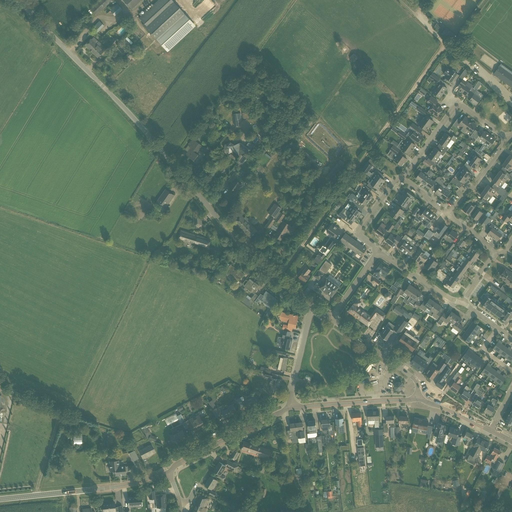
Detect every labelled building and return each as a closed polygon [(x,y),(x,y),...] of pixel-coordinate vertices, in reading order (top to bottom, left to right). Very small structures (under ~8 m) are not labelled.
[(100,0),(90,9),(96,16),(112,0),(100,0)] [(122,0),(133,11),(144,0),(122,0)] [(171,0),(157,0),(139,18),(144,23),(142,25),(152,36),(167,52),(195,26),(196,26),(181,10),(177,5),(171,0)] [(110,11),(114,16),(121,9),(117,4),(110,11)] [(92,28),(97,33),(104,26),(100,21),(92,28)] [(445,28),(442,33),(443,35),(443,36),(447,39),(448,38),(454,43),(458,37),(445,28)] [(106,47),(109,50),(118,42),(117,41),(118,40),(116,38),(115,39),(115,38),(106,47)] [(91,39),(85,45),(97,58),(106,49),(98,42),(96,44),(91,39)] [(354,53),(349,57),(354,62),(358,58),(354,53)] [(511,71),(501,64),(494,74),(511,87),(511,71)] [(446,78),(452,83),(454,80),(455,81),(459,75),(452,70),(451,71),(447,69),(443,74),(447,77),(446,78)] [(432,73),(429,77),(431,79),(437,83),(440,79),(432,73)] [(462,87),(459,91),(465,96),(471,88),(466,85),(467,82),(463,79),(459,85),(462,87)] [(439,83),(432,93),(436,95),(440,98),(442,95),(441,94),(443,92),(444,92),(447,88),(443,86),(442,85),(439,83)] [(469,101),(476,106),(481,99),(474,94),(477,90),(474,88),(467,97),(470,99),(469,101)] [(433,114),(437,117),(442,109),(435,104),(438,102),(433,99),(431,97),(427,102),(432,106),(428,111),(433,114)] [(411,102),(409,106),(416,111),(416,110),(417,110),(419,107),(417,106),(411,102)] [(417,110),(425,116),(427,113),(419,107),(417,110)] [(233,114),(234,126),(239,126),(238,120),(242,119),(241,113),(237,114),(233,114)] [(419,121),(417,124),(419,126),(422,127),(426,130),(428,126),(430,124),(431,125),(434,122),(429,119),(426,116),(425,118),(422,116),(418,121),(419,121)] [(460,131),(462,132),(470,122),(468,121),(468,120),(468,119),(465,117),(462,120),(458,118),(453,124),(456,126),(458,124),(463,127),(460,131)] [(462,132),(464,134),(467,130),(471,133),(474,129),(476,125),(473,123),(472,123),(472,124),(470,122),(462,132)] [(415,140),(418,143),(423,136),(420,134),(422,130),(412,123),(409,129),(411,130),(409,134),(408,137),(414,142),(415,140)] [(397,134),(405,140),(408,137),(400,131),(397,129),(395,132),(397,134)] [(481,143),(483,145),(489,136),(489,134),(485,132),(484,132),(481,136),(480,137),(480,139),(483,140),(481,143)] [(445,134),(442,138),(449,143),(451,140),(453,141),(456,137),(454,136),(450,133),(449,135),(445,133),(445,134)] [(483,145),(485,147),(488,148),(490,145),(491,145),(493,142),(495,142),(495,139),(491,136),(489,136),(483,145)] [(442,138),(438,143),(441,145),(440,147),(446,152),(449,148),(446,146),(449,143),(442,138)] [(405,152),(409,155),(412,151),(412,150),(415,145),(411,142),(407,139),(405,142),(402,140),(397,147),(400,149),(401,148),(405,152)] [(186,155),(194,161),(197,156),(198,156),(196,154),(199,150),(207,156),(212,149),(208,146),(206,149),(193,140),(188,146),(191,148),(189,151),(186,155)] [(234,151),(239,155),(250,150),(247,148),(240,143),(234,146),(230,143),(225,145),(225,150),(229,153),(234,151)] [(393,145),(390,150),(390,151),(397,156),(394,161),(397,163),(401,166),(404,162),(405,163),(406,161),(407,160),(404,157),(398,153),(399,151),(400,150),(396,147),(393,145)] [(431,152),(438,157),(440,154),(443,156),(446,152),(440,147),(438,150),(435,147),(431,152)] [(471,156),(469,158),(479,165),(482,160),(480,158),(482,156),(477,153),(477,152),(475,151),(473,149),(471,152),(473,154),(471,156)] [(431,152),(428,157),(429,158),(431,160),(429,162),(431,163),(435,166),(437,164),(441,159),(438,157),(431,152)] [(245,154),(239,161),(242,164),(249,157),(245,154)] [(464,165),(471,170),(473,168),(476,170),(479,165),(469,158),(468,160),(464,165)] [(362,170),(366,174),(375,163),(370,159),(362,170)] [(422,163),(429,168),(432,164),(425,159),(422,163)] [(324,179),(333,186),(348,167),(340,160),(324,179)] [(507,170),(509,171),(511,171),(511,169),(511,165),(506,160),(502,166),(507,170)] [(462,167),(458,172),(461,174),(464,176),(468,179),(472,175),(469,173),(468,172),(469,169),(464,165),(463,168),(462,167)] [(415,179),(420,182),(427,173),(426,172),(424,172),(423,173),(421,172),(422,171),(419,169),(416,174),(418,175),(415,179)] [(374,180),(381,185),(385,180),(381,178),(383,175),(376,170),(374,173),(371,177),(374,180)] [(420,182),(425,186),(430,179),(434,174),(429,170),(427,173),(420,182)] [(496,176),(504,182),(508,178),(508,177),(506,175),(504,174),(500,171),(496,176)] [(455,177),(454,180),(458,183),(459,184),(461,181),(462,182),(465,184),(468,179),(464,176),(461,174),(458,172),(455,177)] [(230,192),(237,197),(240,193),(237,191),(241,185),(240,184),(243,180),(234,174),(230,179),(233,182),(232,183),(229,187),(233,189),(230,192)] [(496,176),(492,181),(495,183),(500,187),(501,187),(504,182),(496,176)] [(425,186),(430,189),(433,185),(434,184),(436,186),(435,187),(436,187),(442,178),(440,177),(438,177),(436,180),(433,181),(430,179),(425,186)] [(435,193),(440,196),(446,187),(442,184),(444,181),(442,179),(442,178),(436,187),(438,189),(435,193)] [(374,187),(378,190),(381,185),(374,180),(371,184),(369,183),(367,186),(372,189),(374,187)] [(362,188),(358,193),(361,196),(369,201),(373,196),(369,193),(371,190),(367,187),(363,184),(361,186),(362,188)] [(440,196),(445,200),(451,191),(449,190),(451,188),(450,186),(449,184),(446,187),(440,196)] [(484,190),(492,196),(496,191),(488,185),(484,190)] [(157,202),(164,207),(168,201),(169,202),(174,195),(166,190),(157,202)] [(481,201),(487,204),(489,201),(492,196),(484,190),(480,195),(483,198),(481,201)] [(497,192),(505,198),(507,196),(504,193),(499,190),(497,192)] [(404,194),(398,202),(403,206),(402,207),(406,211),(409,208),(406,206),(410,202),(411,202),(412,200),(414,198),(408,193),(406,195),(404,194)] [(352,194),(348,198),(353,201),(352,201),(359,206),(361,203),(366,206),(369,201),(361,196),(359,199),(356,197),(352,194)] [(358,217),(359,218),(361,215),(360,214),(361,213),(356,209),(359,206),(352,201),(350,205),(351,206),(347,210),(358,217)] [(471,217),(472,217),(473,215),(478,209),(477,209),(478,207),(475,205),(474,207),(469,203),(463,211),(468,214),(469,213),(473,215),(471,217)] [(265,227),(268,230),(271,226),(275,221),(281,213),(279,211),(281,208),(275,204),(268,213),(273,216),(265,227)] [(394,220),(401,224),(404,220),(399,216),(401,214),(402,215),(404,212),(396,206),(393,211),(392,210),(389,214),(395,218),(394,220)] [(239,218),(235,223),(249,236),(255,230),(258,233),(267,224),(262,219),(256,225),(249,219),(253,216),(249,213),(250,211),(246,207),(238,216),(239,218)] [(416,216),(414,219),(418,222),(421,218),(424,220),(430,212),(426,209),(423,213),(420,211),(417,215),(416,216)] [(479,223),(480,223),(481,221),(485,215),(478,209),(473,215),(472,217),(476,220),(477,219),(481,221),(479,223)] [(341,212),(338,216),(340,217),(344,220),(346,222),(349,218),(354,222),(358,217),(347,210),(344,215),(341,212)] [(485,225),(489,227),(492,223),(495,219),(499,214),(496,211),(492,217),(490,215),(489,218),(485,215),(481,221),(480,223),(484,226),(485,225)] [(503,217),(508,220),(510,218),(511,219),(511,212),(511,211),(507,216),(505,214),(503,217)] [(426,226),(429,229),(434,222),(432,220),(435,216),(430,212),(423,223),(422,224),(425,226),(426,226)] [(275,236),(281,240),(286,232),(294,236),(297,230),(290,226),(284,222),(282,221),(281,220),(285,215),(281,213),(275,221),(279,224),(279,223),(280,223),(282,225),(275,236)] [(193,217),(194,226),(202,225),(201,220),(200,221),(200,216),(193,217)] [(437,231),(442,235),(447,227),(442,224),(441,226),(437,223),(434,228),(437,231)] [(487,235),(491,237),(498,228),(492,223),(489,227),(488,228),(491,230),(487,235)] [(331,238),(333,240),(341,230),(332,224),(327,231),(332,235),(331,238)] [(379,235),(382,237),(386,231),(384,229),(385,226),(382,224),(375,232),(379,235)] [(491,237),(497,242),(501,236),(504,232),(498,228),(491,237)] [(211,240),(181,230),(178,241),(184,242),(208,250),(211,240)] [(425,235),(424,236),(429,240),(433,233),(428,230),(425,235)] [(448,230),(443,238),(445,239),(447,237),(453,242),(454,241),(455,239),(458,235),(455,233),(451,231),(451,232),(448,230)] [(340,241),(345,245),(351,237),(345,233),(342,238),(340,241)] [(385,241),(392,246),(394,243),(397,245),(399,241),(401,238),(397,235),(395,238),(391,234),(388,237),(385,241)] [(402,245),(399,249),(403,253),(409,245),(404,242),(408,237),(405,235),(402,239),(399,243),(402,245)] [(345,245),(350,249),(356,241),(351,237),(345,245)] [(325,246),(330,250),(335,243),(331,239),(325,246)] [(350,249),(356,253),(361,245),(356,241),(350,249)] [(319,250),(327,255),(330,251),(323,245),(319,250)] [(356,253),(361,257),(367,249),(361,245),(356,253)] [(409,245),(403,253),(408,256),(411,252),(414,254),(416,250),(417,249),(413,246),(412,247),(409,245)] [(474,248),(470,254),(477,258),(480,253),(474,248)] [(420,260),(424,263),(428,257),(424,254),(419,250),(416,254),(413,258),(418,262),(420,260)] [(428,263),(425,267),(431,271),(433,267),(434,268),(437,264),(438,263),(433,260),(434,260),(434,257),(433,257),(436,253),(433,250),(430,255),(430,256),(427,259),(429,261),(428,263)] [(466,259),(473,264),(477,258),(470,254),(466,259)] [(322,261),(316,257),(313,261),(315,262),(319,265),(322,261)] [(459,261),(468,268),(469,266),(471,267),(473,264),(466,259),(464,257),(461,260),(460,259),(459,261)] [(332,296),(332,297),(332,296),(339,287),(327,278),(327,279),(324,276),(326,274),(332,265),(326,261),(319,271),(318,270),(314,276),(320,281),(321,280),(324,282),(320,288),(332,296)] [(458,268),(464,273),(468,268),(459,261),(461,263),(458,268)] [(378,276),(380,277),(382,274),(386,276),(387,274),(390,270),(380,264),(376,270),(374,273),(378,276)] [(228,269),(224,273),(227,276),(229,275),(232,278),(233,278),(231,280),(234,282),(236,280),(238,282),(241,278),(244,274),(239,271),(237,272),(233,269),(234,268),(231,265),(228,269)] [(298,277),(305,283),(308,279),(310,277),(307,275),(310,271),(306,268),(302,274),(298,277)] [(453,272),(462,279),(464,275),(463,274),(464,273),(458,268),(456,270),(455,269),(453,272)] [(504,280),(511,286),(511,274),(509,273),(505,270),(501,276),(505,279),(504,280)] [(452,276),(450,278),(457,283),(458,281),(459,282),(462,279),(455,274),(453,277),(452,276)] [(375,284),(378,286),(380,283),(374,278),(371,282),(375,285),(375,284)] [(445,282),(443,284),(447,287),(448,285),(453,288),(457,283),(450,278),(446,283),(445,282)] [(244,286),(254,294),(257,290),(260,287),(255,283),(254,283),(250,279),(245,285),(244,286)] [(232,291),(235,293),(243,284),(239,281),(232,291)] [(402,290),(408,294),(405,298),(407,300),(415,289),(409,285),(406,283),(402,290)] [(396,293),(391,302),(394,304),(398,297),(399,294),(402,290),(399,288),(398,289),(397,290),(396,293)] [(421,293),(415,289),(407,300),(414,305),(417,301),(416,301),(421,293)] [(261,294),(257,298),(260,300),(271,309),(275,305),(277,302),(277,301),(270,296),(270,295),(266,292),(263,296),(261,294)] [(245,299),(242,302),(249,308),(251,305),(253,303),(257,298),(258,297),(255,294),(250,300),(246,297),(245,299)] [(483,294),(481,297),(482,298),(484,300),(481,304),(484,306),(485,307),(491,299),(489,298),(484,294),(483,294)] [(420,307),(428,313),(435,303),(430,299),(426,304),(423,302),(424,301),(420,307)] [(491,299),(485,307),(486,308),(488,308),(487,309),(489,310),(490,310),(496,303),(492,300),(491,299)] [(435,318),(437,319),(442,312),(441,312),(440,314),(438,312),(441,307),(435,303),(428,313),(429,313),(428,314),(432,316),(435,318)] [(496,303),(490,310),(495,314),(501,306),(496,303)] [(348,311),(368,326),(376,316),(382,320),(386,314),(376,308),(370,316),(353,304),(348,311)] [(501,306),(495,314),(496,314),(495,315),(497,316),(498,316),(500,317),(505,310),(501,306)] [(266,316),(269,318),(274,313),(270,310),(266,316)] [(505,310),(500,317),(505,321),(507,317),(510,319),(511,316),(511,312),(510,313),(505,310)] [(417,321),(420,317),(415,312),(412,316),(417,321)] [(437,323),(441,325),(444,321),(446,323),(448,320),(451,323),(456,315),(451,312),(448,316),(444,313),(437,323)] [(282,329),(291,331),(292,327),(295,328),(296,323),(295,323),(297,316),(295,316),(295,315),(294,315),(294,316),(282,313),(279,316),(281,318),(284,321),(289,322),(288,326),(283,325),(282,329)] [(451,323),(450,325),(453,327),(452,327),(455,329),(459,332),(463,327),(458,324),(462,319),(456,315),(451,323)] [(399,334),(407,323),(401,318),(393,330),(399,334)] [(469,327),(479,334),(481,332),(479,331),(481,328),(473,322),(469,327)] [(386,341),(393,331),(386,326),(382,332),(383,333),(380,337),(386,341)] [(466,332),(476,340),(476,339),(473,338),(475,335),(478,337),(479,334),(469,327),(466,332)] [(412,351),(413,351),(420,341),(415,338),(416,336),(407,330),(406,332),(405,331),(399,341),(399,342),(412,351)] [(282,348),(290,350),(292,340),(289,339),(290,332),(284,331),(281,342),(283,342),(282,348)] [(462,338),(469,343),(472,340),(474,342),(476,340),(466,332),(462,338)] [(426,336),(420,345),(423,347),(430,339),(426,336)] [(493,348),(500,353),(504,347),(501,344),(502,342),(499,340),(493,348)] [(500,353),(506,357),(511,349),(509,347),(507,349),(504,347),(500,353)] [(273,350),(272,354),(276,355),(280,356),(278,362),(275,361),(273,368),(277,369),(277,370),(280,370),(284,371),(286,367),(285,367),(287,358),(285,358),(286,353),(273,350)] [(464,362),(466,363),(468,361),(473,353),(468,350),(465,354),(463,357),(465,359),(464,362)] [(417,354),(411,363),(416,367),(423,358),(426,354),(423,352),(420,356),(417,354)] [(469,365),(471,367),(479,357),(473,353),(468,361),(471,363),(469,365)] [(423,358),(416,367),(422,371),(427,364),(428,365),(433,358),(430,356),(426,361),(423,358)] [(471,367),(473,369),(475,366),(478,369),(481,365),(484,361),(479,357),(471,367)] [(429,377),(432,379),(439,370),(442,372),(446,365),(444,363),(441,362),(436,370),(431,366),(425,374),(427,375),(427,376),(429,377)] [(483,372),(489,376),(493,370),(490,367),(491,366),(488,363),(483,372)] [(446,383),(443,381),(451,370),(446,367),(438,379),(439,380),(435,385),(442,389),(446,383)] [(489,376),(495,380),(500,372),(498,370),(496,372),(493,370),(489,376)] [(450,388),(456,393),(460,387),(457,385),(461,380),(458,378),(461,374),(457,372),(452,379),(455,381),(450,388)] [(495,380),(501,385),(507,377),(504,375),(502,376),(499,374),(501,372),(500,372),(495,380)] [(270,389),(278,390),(280,380),(271,378),(269,385),(271,385),(270,389)] [(402,389),(403,386),(402,383),(399,382),(396,383),(394,386),(396,390),(399,391),(402,389)] [(460,396),(467,401),(470,396),(471,395),(466,392),(469,388),(466,386),(463,390),(464,391),(460,396)] [(473,404),(479,408),(482,403),(483,401),(481,400),(484,396),(482,396),(484,393),(480,391),(481,389),(479,387),(476,392),(475,394),(473,398),(475,400),(473,404)] [(240,398),(236,400),(238,404),(240,408),(244,406),(246,409),(252,406),(251,405),(258,402),(255,397),(254,396),(242,402),(240,398)] [(16,397),(14,403),(23,406),(24,401),(25,399),(16,397)] [(484,411),(491,414),(494,408),(498,401),(493,399),(492,398),(491,401),(492,402),(491,406),(488,404),(487,406),(484,411)] [(221,412),(224,418),(232,414),(236,411),(234,407),(233,407),(232,405),(228,407),(227,405),(224,407),(225,410),(221,412)] [(213,410),(217,417),(221,415),(217,408),(213,410)] [(379,411),(368,411),(368,416),(368,420),(368,421),(374,421),(375,424),(375,428),(379,428),(379,421),(379,416),(379,411)] [(65,416),(62,426),(67,428),(70,418),(65,416)] [(187,421),(185,422),(187,428),(191,426),(193,430),(195,429),(196,431),(199,429),(199,428),(204,425),(202,421),(199,416),(193,419),(193,418),(188,420),(187,421)] [(394,416),(386,417),(386,422),(386,423),(390,422),(391,428),(395,428),(395,427),(395,423),(394,423),(394,422),(394,416)] [(361,417),(353,418),(354,430),(361,429),(361,433),(365,432),(364,423),(361,423),(361,417)] [(403,427),(407,427),(407,423),(407,417),(399,417),(399,423),(403,423),(403,427)] [(343,423),(343,418),(335,419),(336,422),(333,422),(334,430),(334,431),(335,431),(338,431),(338,432),(340,432),(340,431),(344,430),(345,432),(344,423),(343,423)] [(413,423),(413,427),(423,430),(423,431),(422,432),(422,433),(431,435),(432,432),(432,429),(427,428),(427,425),(428,421),(414,418),(413,423)] [(330,419),(321,420),(322,425),(322,427),(323,432),(329,431),(329,435),(330,435),(334,435),(334,433),(334,431),(334,430),(333,430),(332,425),(330,425),(330,419)] [(308,422),(309,434),(317,433),(315,421),(308,422)] [(173,435),(170,436),(172,439),(174,444),(186,438),(185,436),(190,433),(187,428),(185,422),(181,424),(176,427),(175,427),(171,429),(173,435)] [(302,422),(296,423),(298,438),(305,437),(305,430),(302,430),(303,430),(302,422)] [(292,439),(293,443),(298,443),(298,438),(296,423),(290,424),(291,429),(291,430),(287,430),(288,439),(292,439)] [(437,441),(444,443),(446,435),(442,434),(445,426),(437,423),(436,428),(434,435),(439,436),(437,441)] [(148,439),(155,442),(157,438),(151,436),(147,427),(143,429),(148,439)] [(452,444),(459,445),(459,443),(460,438),(457,437),(459,430),(450,427),(449,432),(448,435),(454,437),(452,444)] [(375,430),(376,448),(384,447),(382,429),(375,430)] [(464,444),(470,448),(473,442),(470,440),(473,435),(467,432),(464,437),(467,439),(464,444)] [(468,458),(467,461),(472,464),(475,465),(476,462),(475,461),(477,458),(481,450),(484,452),(486,448),(489,444),(478,438),(476,442),(474,446),(470,455),(468,458)] [(244,442),(241,451),(246,453),(263,458),(261,466),(260,469),(265,471),(266,468),(270,456),(271,451),(254,445),(244,442)] [(140,454),(143,459),(149,456),(155,452),(153,448),(151,445),(139,451),(140,454)] [(487,455),(484,461),(488,463),(490,460),(491,461),(493,459),(495,460),(496,460),(497,456),(498,457),(501,451),(500,451),(500,450),(498,449),(498,450),(494,448),(492,452),(490,456),(487,455)] [(234,450),(230,457),(236,461),(240,454),(234,450)] [(216,477),(224,481),(226,477),(221,475),(224,471),(226,467),(235,472),(239,466),(227,459),(224,465),(219,462),(214,472),(218,474),(216,477)] [(115,472),(115,476),(125,475),(125,471),(128,471),(133,471),(132,466),(127,466),(127,467),(125,467),(125,466),(119,467),(118,461),(109,461),(110,472),(114,472),(115,472)] [(494,472),(492,475),(497,478),(500,472),(502,469),(504,464),(499,461),(497,461),(493,468),(495,469),(494,472)] [(205,486),(211,490),(217,481),(210,477),(205,486)] [(165,494),(156,495),(156,508),(165,507),(165,494)] [(195,503),(191,511),(204,511),(205,511),(206,511),(207,509),(205,508),(209,499),(204,496),(199,494),(197,499),(198,499),(196,504),(195,503)] [(141,497),(127,498),(128,508),(142,506),(141,497)] [(109,511),(114,510),(115,511),(118,511),(122,511),(122,506),(118,506),(118,507),(114,508),(114,502),(109,503),(102,504),(102,511),(109,511)]
